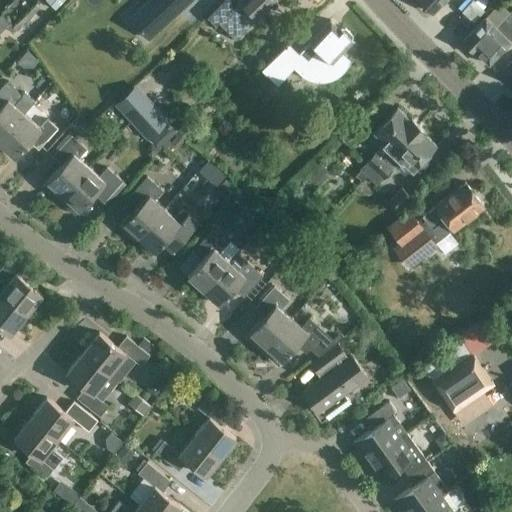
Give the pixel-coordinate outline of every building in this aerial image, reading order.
[(148,39),(178,12),(166,0),(149,0),(129,18),(148,39)] [(238,2),(218,22),(235,39),(255,19),(256,20),(274,2),(276,0),(239,0),(238,2)] [(416,0),(432,14),(444,0),(416,0)] [(511,11),(510,13),(498,2),(485,18),(462,41),(474,53),(475,51),(488,65),(510,42),(509,41),(511,37),(511,11)] [(340,53),(353,40),(351,39),(351,35),(345,29),(340,29),(337,26),(336,27),(330,20),(309,42),(298,54),(288,45),(261,69),(277,84),(295,64),(302,71),(305,69),(317,80),(317,81),(322,81),(325,80),(330,79),(334,77),(339,75),(342,71),(344,69),(347,65),(349,61),(348,60),(340,53)] [(0,137),(22,114),(33,100),(23,91),(20,95),(4,81),(0,85),(0,137)] [(114,104),(146,140),(164,123),(132,87),(114,104)] [(366,160),(367,161),(374,168),(418,124),(411,118),(410,119),(398,106),(374,131),(384,142),(383,143),(387,148),(379,156),(375,151),(366,160)] [(0,137),(0,145),(12,157),(27,140),(36,149),(55,127),(40,113),(32,123),(22,114),(0,137)] [(166,123),(150,139),(159,149),(176,132),(166,123)] [(401,158),(411,169),(435,144),(423,132),(424,131),(418,124),(374,168),(367,161),(360,168),(375,183),(401,158)] [(42,185),(58,200),(87,167),(77,158),(85,149),(69,135),(51,155),(61,164),(42,185)] [(171,172),(186,183),(196,170),(181,159),(171,172)] [(74,214),(78,210),(93,193),(102,202),(121,181),(106,167),(97,177),(87,167),(58,200),(74,214)] [(117,227),(133,242),(163,208),(153,200),(161,191),(146,177),(127,198),(136,206),(117,227)] [(231,194),(236,190),(223,177),(218,182),(226,190),(231,194)] [(406,211),(387,228),(396,239),(400,243),(394,248),(409,266),(436,245),(434,242),(439,238),(451,228),(452,229),(483,206),(464,182),(434,205),(435,206),(422,217),(428,225),(422,230),(416,222),(406,211)] [(387,203),(397,213),(411,197),(401,188),(387,203)] [(149,256),(153,252),(168,236),(178,244),(197,223),(182,210),(174,218),(163,208),(133,242),(149,256)] [(230,241),(218,254),(217,253),(225,243),(210,229),(190,251),(200,260),(185,276),(201,291),(227,262),(229,263),(240,250),(230,241)] [(237,270),(229,263),(227,262),(201,291),(218,305),(232,289),(241,297),(261,275),(245,261),(237,270)] [(2,264),(0,266),(0,281),(4,285),(0,289),(0,294),(24,313),(40,294),(21,279),(2,264)] [(244,337),(260,351),(290,318),(281,309),(289,300),(273,286),(253,307),(263,316),(244,337)] [(0,327),(8,334),(24,313),(0,294),(0,327)] [(277,366),(281,362),(295,346),(305,354),(324,333),(308,319),(300,327),(290,318),(260,351),(277,366)] [(97,332),(82,352),(118,381),(134,361),(140,365),(148,354),(125,336),(116,347),(97,332)] [(350,404),(342,393),(365,376),(351,356),(347,358),(336,344),(310,363),(321,378),(302,392),(317,412),(321,409),(328,421),(350,404)] [(108,406),(102,402),(118,381),(82,352),(66,373),(83,387),(75,398),(99,417),(108,406)] [(493,385),(472,354),(432,381),(453,412),(493,385)] [(46,398),(30,418),(56,438),(72,418),(88,431),(97,420),(72,401),(64,412),(46,398)] [(207,416),(193,435),(219,456),(234,437),(215,423),(223,413),(204,398),(197,408),(207,416)] [(372,427),(352,442),(361,454),(365,451),(370,458),(405,432),(392,414),(395,412),(388,401),(365,418),(372,427)] [(434,441),(449,437),(442,415),(427,419),(434,441)] [(447,423),(460,444),(470,438),(458,417),(447,423)] [(61,455),(50,446),(56,438),(30,418),(15,438),(32,452),(25,461),(45,477),(61,455)] [(405,432),(370,458),(374,465),(370,468),(379,480),(399,466),(406,475),(426,461),(413,444),(405,432)] [(179,453),(163,441),(160,438),(151,449),(154,452),(178,470),(186,460),(204,475),(219,456),(193,435),(179,453)] [(152,485),(137,504),(147,511),(173,511),(179,506),(160,492),(169,481),(146,463),(143,460),(135,470),(138,472),(137,474),(152,485)] [(413,485),(392,500),(400,511),(405,508),(407,511),(415,511),(439,495),(445,491),(446,490),(426,461),(406,475),(413,485)] [(465,511),(467,510),(450,487),(446,490),(445,491),(439,495),(415,511),(465,511)] [(147,511),(137,504),(131,511),(118,501),(108,511),(147,511)]
